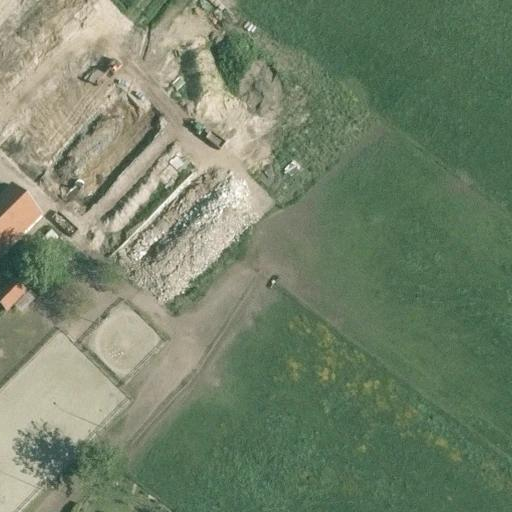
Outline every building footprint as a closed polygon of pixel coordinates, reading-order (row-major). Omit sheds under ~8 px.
[(136,126),(11,0),(7,0),(0,7),(0,130),(65,196),(136,126)] [(177,102),(158,122),(226,186),(246,165),(177,102)] [(0,260),(42,219),(13,189),(0,201),(0,260)] [(157,205),(142,221),(149,228),(164,211),(157,205)] [(170,246),(183,225),(162,213),(150,234),(170,246)] [(3,291),(17,304),(27,293),(13,280),(3,291)] [(70,440),(89,418),(53,387),(34,409),(70,440)]
